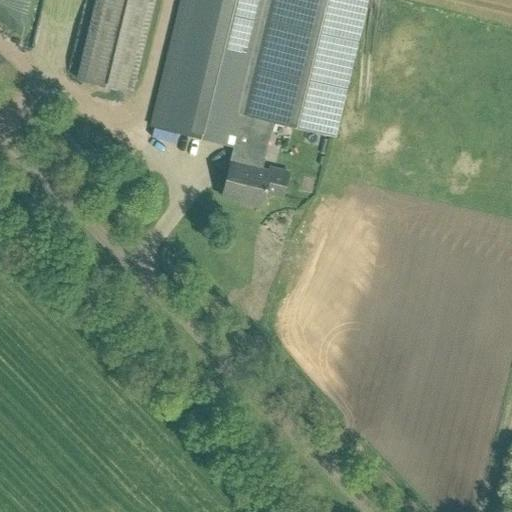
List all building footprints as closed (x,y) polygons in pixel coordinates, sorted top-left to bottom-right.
[(0,0),(0,16),(26,22),(30,0),(0,0)] [(70,67),(85,0),(47,0),(34,58),(70,67)] [(133,95),(156,0),(95,0),(75,81),(133,95)] [(324,131),(356,0),(178,0),(148,123),(234,145),(231,158),(228,157),(219,194),(261,205),(264,190),(281,194),(286,169),(268,165),(267,169),(257,167),(260,151),(265,133),(257,131),(261,115),(324,131)] [(0,30),(3,59),(20,57),(16,20),(0,22),(0,30)] [(272,200),(269,212),(282,216),(286,204),(272,200)]
